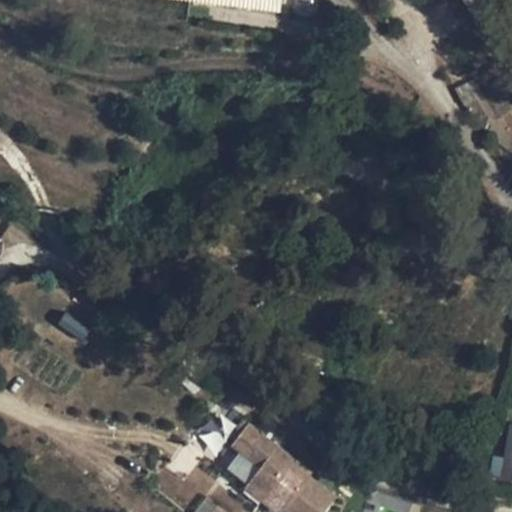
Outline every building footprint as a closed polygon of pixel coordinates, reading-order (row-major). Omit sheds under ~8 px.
[(189,0),(281,10),(282,0),(189,0)] [(467,0),(486,33),(507,21),(495,0),(467,0)] [(408,229),(397,249),(426,267),(439,248),(408,229)] [(237,453),(224,470),(278,511),(324,511),(339,493),(248,422),(229,447),(237,453)] [(511,479),(511,442),(498,439),(490,475),(511,479)] [(193,511),(228,511),(207,495),(193,511)]
